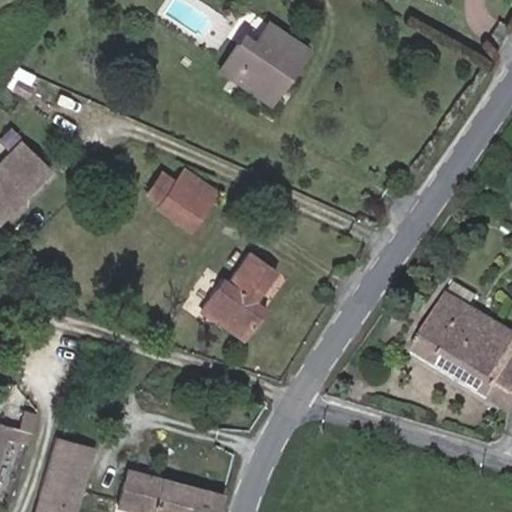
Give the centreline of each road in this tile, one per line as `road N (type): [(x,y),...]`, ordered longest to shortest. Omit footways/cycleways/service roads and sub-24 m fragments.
road 1 (residential): [(511,84),(305,401)]
road 2 (residential): [(305,401),(511,465)]
road 3 (residential): [(305,401),(272,451),(251,511)]
